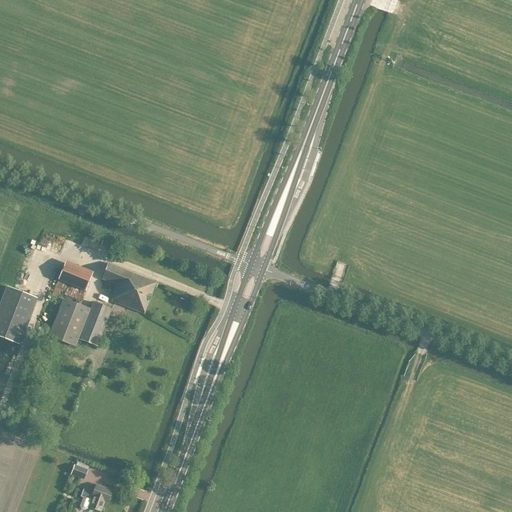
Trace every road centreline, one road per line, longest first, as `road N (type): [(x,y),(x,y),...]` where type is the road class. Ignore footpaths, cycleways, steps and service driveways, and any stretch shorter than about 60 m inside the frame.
road 1 (primary): [(256,264),(355,0)]
road 2 (unclassified): [(256,264),(0,166)]
road 3 (unclassified): [(511,362),(256,264)]
road 4 (primary): [(161,511),(256,264)]
